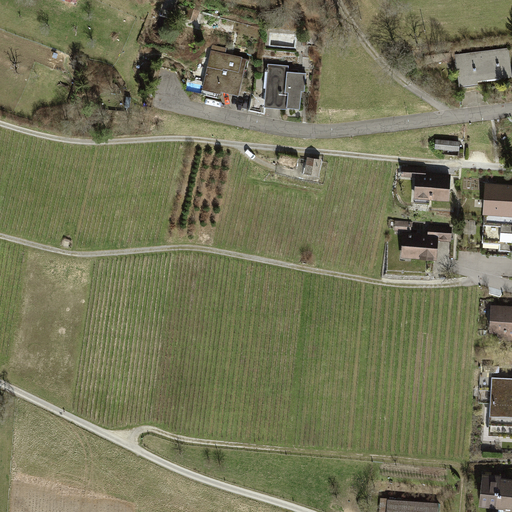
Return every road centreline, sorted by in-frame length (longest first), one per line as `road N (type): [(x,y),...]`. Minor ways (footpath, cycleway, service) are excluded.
road 1 (track): [(0,123),(78,142),(185,138),(498,166)]
road 2 (track): [(486,275),(419,285),(194,247),(67,253),(0,236)]
road 3 (track): [(127,444),(147,427),(193,440),(456,463),(465,475),(462,511)]
road 4 (residential): [(511,109),(307,131),(153,100)]
road 5 (track): [(0,382),(211,482),(306,511)]
road 6 (track): [(336,0),(362,43),(452,116)]
